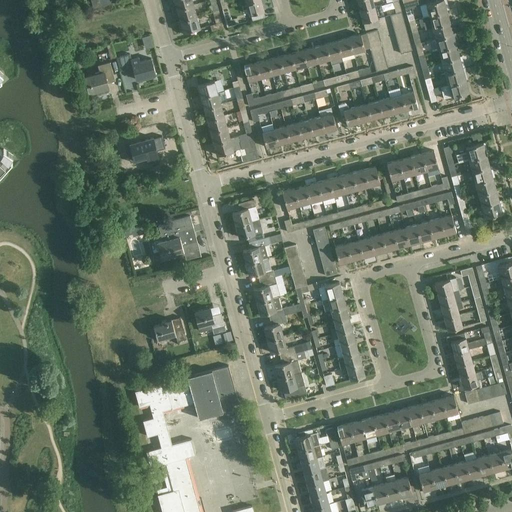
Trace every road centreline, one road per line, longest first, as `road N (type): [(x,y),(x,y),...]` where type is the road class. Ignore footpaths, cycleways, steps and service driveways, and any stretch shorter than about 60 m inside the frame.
road 1 (residential): [(200,187),(511,102)]
road 2 (residential): [(387,386),(359,288),(361,278),(408,265)]
road 3 (residential): [(387,386),(426,374),(435,362),(408,265)]
road 4 (residential): [(263,416),(224,274)]
road 5 (residential): [(263,416),(387,386)]
road 6 (residential): [(165,58),(284,30)]
